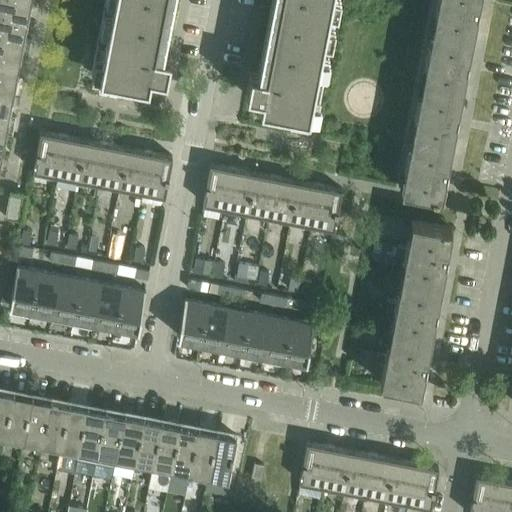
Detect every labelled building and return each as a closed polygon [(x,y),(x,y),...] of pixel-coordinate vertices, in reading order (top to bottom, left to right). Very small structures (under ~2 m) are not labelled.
[(31,0),(0,0),(0,13),(27,19),(31,0)] [(105,0),(91,73),(148,84),(150,73),(166,76),(170,55),(169,54),(169,55),(161,54),(171,0),(105,0)] [(317,117),(339,0),(273,0),(260,73),(252,71),(252,70),(251,70),(247,92),(262,95),(260,106),(317,117)] [(472,35),(477,12),(478,0),(437,0),(432,27),(472,35)] [(27,19),(0,13),(0,34),(24,39),(27,19)] [(462,87),(466,66),(472,35),(432,27),(422,80),(462,87)] [(24,39),(0,34),(0,54),(20,59),(24,39)] [(20,59),(0,54),(0,75),(16,78),(20,59)] [(16,78),(0,75),(0,95),(12,98),(16,78)] [(451,143),(456,120),(462,87),(422,80),(411,136),(451,143)] [(12,98),(0,95),(0,116),(9,118),(12,98)] [(9,118),(0,116),(0,136),(5,138),(9,118)] [(64,135),(41,131),(34,169),(56,174),(64,135)] [(85,139),(64,135),(56,174),(77,178),(85,139)] [(441,196),(445,175),(451,143),(411,136),(401,188),(441,196)] [(106,143),(85,139),(77,178),(99,182),(106,143)] [(128,148),(106,143),(99,182),(120,186),(128,148)] [(150,152),(128,148),(120,186),(142,190),(150,152)] [(172,156),(150,152),(142,190),(164,195),(172,156)] [(204,202),(226,206),(233,168),(211,163),(204,202)] [(255,172),(233,168),(226,206),(248,211),(255,172)] [(269,215),(277,176),(255,172),(248,211),(269,215)] [(288,233),(291,219),(298,180),(277,176),(269,215),(266,228),(288,233)] [(312,223),(320,185),(298,180),(291,219),(312,223)] [(341,189),(320,185),(312,223),(334,227),(341,189)] [(5,217),(22,221),(27,193),(10,190),(5,217)] [(441,280),(452,226),(411,219),(407,244),(406,247),(401,272),(441,280)] [(23,229),(20,243),(29,244),(31,231),(23,229)] [(49,230),(46,243),(55,245),(57,231),(49,230)] [(69,234),(67,247),(75,249),(77,235),(69,234)] [(21,245),(19,254),(32,257),(34,248),(21,245)] [(136,247),(133,260),(141,262),(144,248),(136,247)] [(51,251),(49,260),(62,263),(64,254),(51,251)] [(64,254),(62,263),(75,265),(77,256),(64,254)] [(195,258),(192,272),(211,275),(214,261),(195,258)] [(93,259),(92,268),(105,271),(106,262),(93,259)] [(215,261),(212,276),(221,277),(224,263),(215,261)] [(119,264),(106,262),(105,271),(117,273),(119,264)] [(238,263),(235,276),(244,278),(247,264),(238,263)] [(19,265),(17,264),(10,303),(11,303),(12,302),(32,306),(39,270),(19,266),(19,265)] [(137,268),(135,277),(148,279),(150,270),(137,268)] [(60,274),(39,270),(32,306),(53,310),(60,274)] [(260,270),(257,283),(266,285),(269,271),(260,270)] [(431,335),(441,280),(401,272),(396,299),(396,301),(391,327),(431,335)] [(81,278),(60,274),(53,310),(74,314),(81,278)] [(291,276),(289,289),(299,291),(301,278),(291,276)] [(103,282),(81,278),(74,314),(95,318),(103,282)] [(202,280),(189,278),(187,287),(200,289),(202,280)] [(301,278),(299,291),(308,293),(311,280),(301,278)] [(124,286),(103,282),(95,318),(117,322),(124,286)] [(219,284),(218,293),(231,295),(232,286),(219,284)] [(144,290),(124,286),(117,322),(137,326),(137,327),(139,327),(146,289),(144,289),(144,290)] [(232,286),(231,295),(243,298),(245,289),(232,286)] [(262,292),(260,301),(273,303),(275,294),(262,292)] [(288,297),(275,294),(273,303),(286,306),(288,297)] [(187,297),(185,297),(178,335),(180,335),(200,338),(207,302),(187,298),(187,297)] [(318,303),(305,300),(303,309),(316,312),(318,303)] [(228,306),(207,302),(200,338),(221,343),(228,306)] [(250,310),(228,306),(221,343),(243,347),(250,310)] [(271,314),(250,310),(243,347),(264,351),(271,314)] [(293,318),(271,314),(264,351),(285,355),(293,318)] [(312,322),(293,318),(285,355),(305,359),(305,360),(307,360),(314,322),(313,321),(312,322)] [(420,389),(431,335),(391,327),(386,353),(385,356),(380,381),(420,389)] [(14,392),(0,389),(0,440),(5,441),(6,436),(14,392)] [(33,396),(14,392),(6,436),(17,438),(16,443),(24,445),(25,439),(33,396)] [(52,399),(33,396),(25,439),(36,441),(35,447),(42,448),(44,443),(52,399)] [(70,403),(52,399),(44,443),(55,445),(53,450),(61,452),(62,446),(70,403)] [(88,406),(70,403),(62,446),(73,448),(72,454),(79,455),(80,450),(88,406)] [(107,410),(88,406),(80,450),(87,451),(86,457),(98,459),(99,453),(107,410)] [(126,413),(107,410),(99,453),(110,455),(108,461),(117,463),(118,457),(126,413)] [(144,417),(126,413),(118,457),(129,459),(128,465),(135,466),(136,461),(144,417)] [(162,420),(144,417),(136,461),(147,463),(146,468),(153,470),(155,464),(162,420)] [(181,424),(162,420),(155,464),(166,466),(164,472),(172,473),(173,468),(181,424)] [(199,428),(181,424),(173,468),(184,470),(183,475),(190,477),(191,471),(199,428)] [(218,431),(199,428),(191,471),(202,473),(201,479),(208,480),(210,475),(218,431)] [(237,435),(218,431),(210,475),(221,477),(220,482),(227,484),(237,435)] [(308,442),(300,480),(322,485),(329,446),(308,442)] [(351,450),(329,446),(322,485),(343,489),(351,450)] [(373,454),(351,450),(343,489),(365,493),(373,454)] [(394,458),(373,454),(365,493),(387,497),(394,458)] [(416,462),(394,458),(387,497),(409,501),(416,462)] [(264,465),(255,462),(251,477),(261,479),(264,465)] [(438,467),(416,462),(409,501),(430,505),(438,467)] [(492,511),(499,479),(477,474),(469,511),(492,511)] [(511,511),(511,481),(499,479),(492,511),(511,511)]
